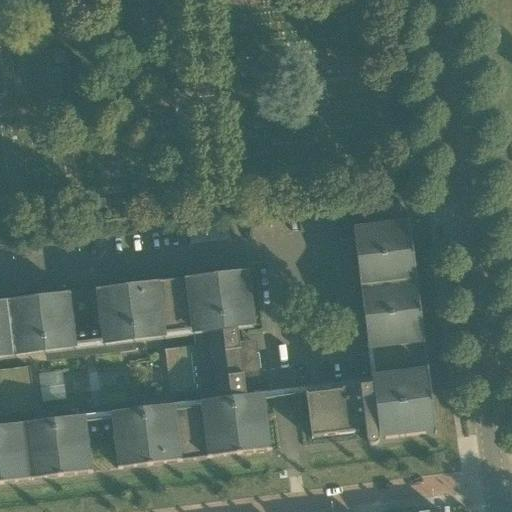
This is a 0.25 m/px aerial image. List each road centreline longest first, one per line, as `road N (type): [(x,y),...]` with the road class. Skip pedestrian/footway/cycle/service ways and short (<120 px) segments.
road 1 (residential): [(336,241),(356,373),(294,379),(277,248)]
road 2 (residential): [(277,248),(0,276)]
road 3 (tertiary): [(493,478),(457,204)]
road 4 (residential): [(221,511),(493,478)]
road 5 (tertiary): [(457,204),(430,0)]
road 6 (residential): [(457,204),(353,215),(337,226),(336,241)]
